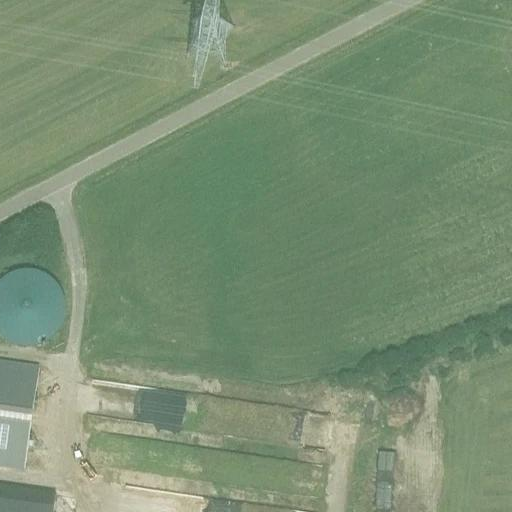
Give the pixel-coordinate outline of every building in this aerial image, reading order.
[(0,336),(9,343),(19,347),(30,347),(41,345),(50,340),(58,332),(63,322),(65,311),(64,301),(60,290),(54,282),(45,275),(35,272),(24,271),(13,273),(4,279),(0,282),(0,336)] [(0,467),(23,471),(38,369),(0,363),(0,467)] [(128,452),(140,452),(139,468),(189,471),(190,445),(128,442),(128,452)] [(212,451),(207,481),(301,497),(306,467),(212,451)] [(106,485),(103,511),(106,511),(233,511),(234,502),(106,485)] [(0,511),(52,511),(55,495),(0,487),(0,511)]
